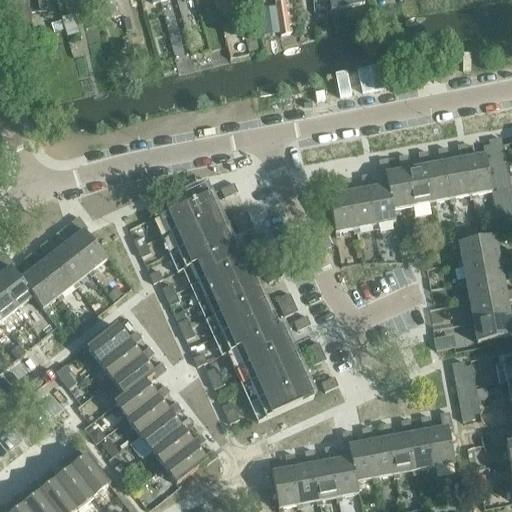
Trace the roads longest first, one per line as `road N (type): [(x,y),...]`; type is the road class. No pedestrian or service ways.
road 1 (residential): [(406,302),(334,310),(265,141)]
road 2 (residential): [(265,141),(511,94)]
road 3 (residential): [(36,187),(265,141)]
